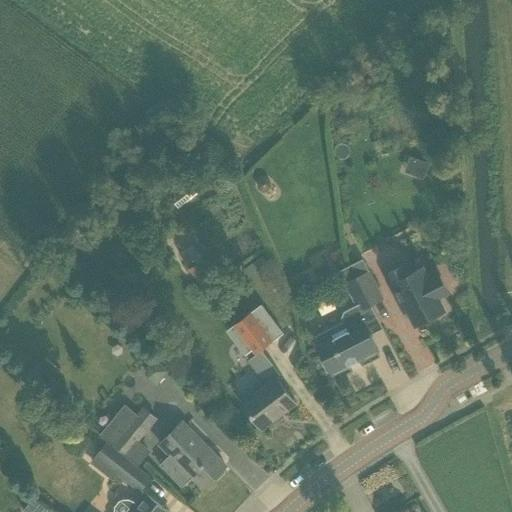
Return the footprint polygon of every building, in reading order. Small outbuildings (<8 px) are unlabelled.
[(379,139),(372,142),(376,153),(383,151),(379,139)] [(426,174),(430,161),(411,155),(407,169),(426,174)] [(261,180),(258,184),(258,189),(261,192),(266,192),(270,188),(270,183),(266,180),(261,180)] [(192,183),(171,199),(177,208),(199,192),(192,183)] [(192,244),(179,254),(181,256),(190,269),(189,269),(204,289),(219,277),(204,258),(203,259),(194,246),(192,244)] [(366,264),(353,270),(372,307),(384,300),(366,264)] [(408,311),(416,326),(434,316),(435,317),(446,312),(440,300),(439,301),(437,298),(448,292),(438,274),(428,279),(422,268),(410,274),(405,265),(385,276),(404,313),(408,311)] [(344,323),(316,337),(321,345),(317,347),(322,356),(324,359),(320,361),(326,373),(330,371),(331,374),(378,350),(370,335),(359,314),(372,307),(353,270),(341,276),(357,306),(344,313),(342,319),(344,323)] [(252,314),(236,326),(256,354),(248,360),(266,384),(241,403),(249,413),(261,429),(295,403),(282,387),(275,377),(279,374),(259,348),(269,340),(271,342),(283,333),(262,306),(252,314)] [(125,404),(99,436),(112,447),(125,457),(139,440),(145,433),(157,417),(144,407),(138,414),(125,404)] [(192,477),(202,488),(212,478),(216,480),(224,472),(222,468),(225,465),(211,451),(182,423),(159,446),(169,455),(159,465),(182,488),(192,477)] [(99,437),(93,445),(100,450),(105,444),(106,442),(99,437)] [(118,475),(140,492),(150,479),(105,444),(100,450),(91,463),(114,481),(118,475)] [(167,511),(144,493),(136,503),(133,501),(130,500),(125,500),(120,501),(115,507),(115,511),(114,511),(167,511)]
